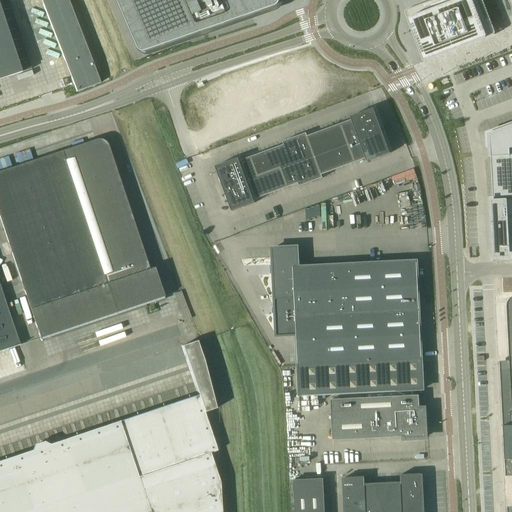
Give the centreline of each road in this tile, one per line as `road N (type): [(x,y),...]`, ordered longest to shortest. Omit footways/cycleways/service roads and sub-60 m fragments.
road 1 (secondary): [(469,511),(451,184),(423,102)]
road 2 (unclassified): [(179,329),(0,389)]
road 3 (secondary): [(330,17),(162,75)]
road 4 (secondary): [(166,86),(335,31)]
road 5 (unclassified): [(217,225),(166,86)]
road 6 (unknown): [(36,377),(0,262)]
